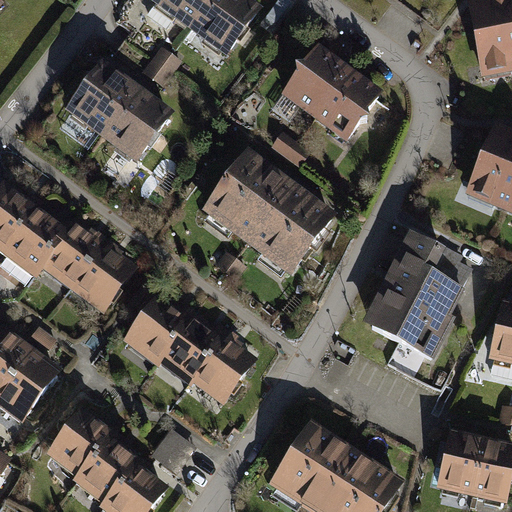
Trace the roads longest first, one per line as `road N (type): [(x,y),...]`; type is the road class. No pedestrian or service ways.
road 1 (residential): [(207,511),(376,235),(424,128),(416,70),(325,0)]
road 2 (residential): [(105,0),(0,137)]
